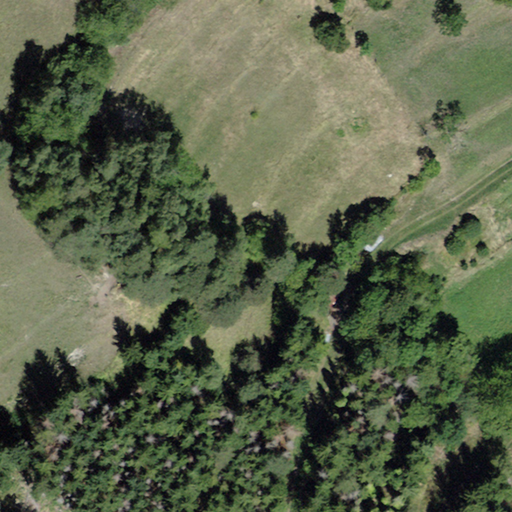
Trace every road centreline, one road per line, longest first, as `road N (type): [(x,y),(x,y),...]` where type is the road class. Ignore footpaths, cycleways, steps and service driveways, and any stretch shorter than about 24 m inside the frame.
road 1 (track): [(511,170),(382,253),(352,303),(306,511)]
road 2 (track): [(187,0),(111,93)]
